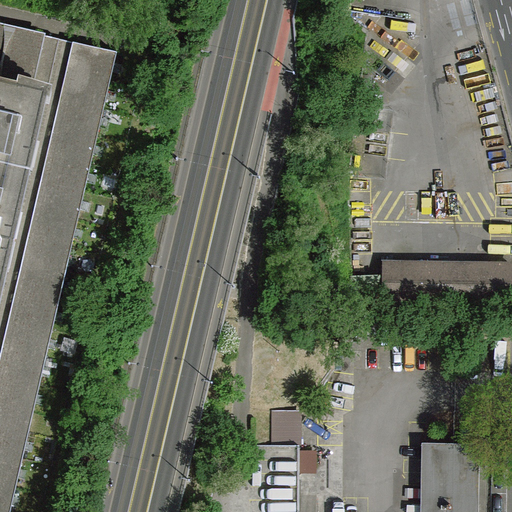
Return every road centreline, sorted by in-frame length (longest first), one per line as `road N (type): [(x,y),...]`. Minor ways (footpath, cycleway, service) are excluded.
road 1 (secondary): [(240,0),(120,511)]
road 2 (secondary): [(157,511),(277,0)]
